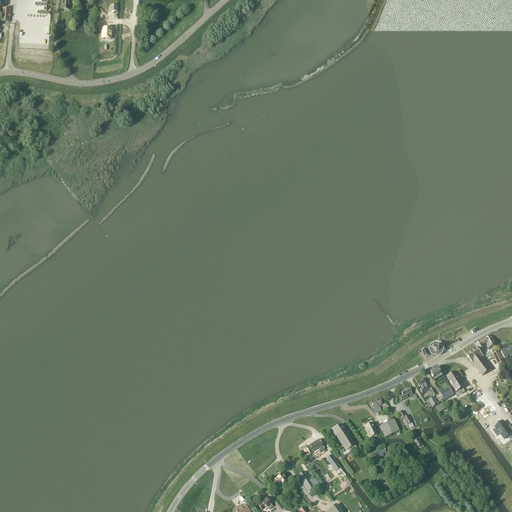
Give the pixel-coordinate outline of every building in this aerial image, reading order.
[(73,4),(73,0),(63,0),(63,10),(69,10),(69,4),(73,4)] [(11,10),(6,9),(2,9),(1,22),(9,23),(11,10)] [(102,40),(111,40),(111,34),(112,34),(112,29),(104,29),(104,33),(102,33),(102,40)] [(489,349),(495,345),(491,336),(476,344),(480,350),(487,346),(489,349)] [(432,357),(445,351),(441,342),(438,343),(438,342),(431,345),(431,346),(428,348),(429,351),(430,353),(432,357)] [(511,347),(501,352),(504,359),(507,358),(509,362),(511,360),(511,347)] [(476,348),(467,355),(472,362),(482,355),(476,348)] [(495,367),(504,362),(499,351),(490,356),(495,367)] [(482,355),(472,362),(483,376),(492,369),(482,355)] [(434,378),(441,373),(438,367),(430,372),(434,378)] [(456,392),(465,387),(455,372),(447,377),(456,392)] [(423,393),(430,389),(424,379),(417,382),(423,393)] [(449,387),(440,393),(444,401),(453,395),(449,387)] [(400,392),(402,396),(399,397),(401,401),(407,398),(412,395),(409,388),(400,392)] [(480,388),(470,396),(479,408),(477,410),(483,418),(485,417),(496,409),(480,388)] [(380,399),(371,402),(374,408),(376,408),(379,407),(382,405),(382,404),(381,403),(380,400),(380,399)] [(446,409),(442,404),(435,408),(439,414),(446,409)] [(406,417),(403,411),(398,414),(401,420),(403,419),(407,426),(412,423),(408,416),(406,417)] [(496,418),(489,424),(499,437),(506,431),(496,418)] [(384,438),(399,431),(394,421),(379,428),(384,438)] [(365,428),(370,439),(378,435),(372,424),(365,428)] [(346,451),(355,446),(342,425),(333,431),(346,451)] [(418,448),(423,445),(419,439),(414,442),(418,448)] [(320,453),(324,450),(322,447),(323,447),(319,440),(307,448),(310,455),(318,450),(320,453)] [(332,456),(327,459),(335,472),(340,468),(332,456)] [(309,494),(319,488),(307,470),(297,476),(309,494)] [(277,488),(287,481),(281,472),(278,475),(280,477),(273,482),(277,488)] [(269,510),(272,507),(266,499),(258,505),(262,511),(268,507),(269,510)]
